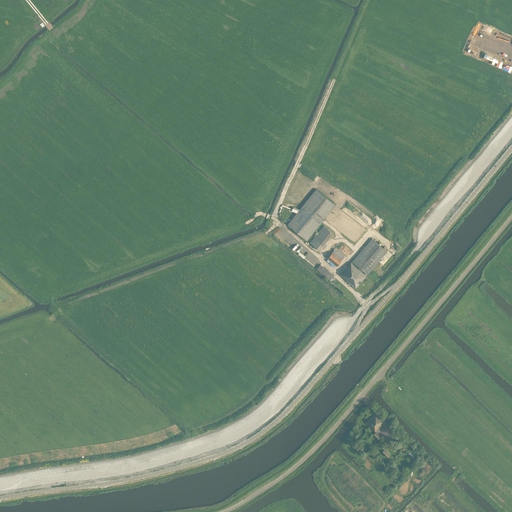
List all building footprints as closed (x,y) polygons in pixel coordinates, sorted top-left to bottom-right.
[(294,207),(292,211),(297,213),(287,224),(307,240),(336,205),(316,189),(299,210),(294,207)] [(310,243),(320,250),(333,233),(324,225),(310,243)] [(352,261),(368,274),(387,252),(372,239),(352,261)] [(345,257),(335,249),(333,252),(327,258),(337,266),(342,260),(345,257)] [(362,281),(366,276),(351,263),(340,274),(356,287),(362,281)] [(332,275),(326,269),(322,273),(328,279),(332,275)] [(365,423),(375,433),(372,435),(377,440),(380,437),(376,434),(379,431),(377,429),(381,425),(385,429),(388,426),(375,413),(365,423)] [(390,455),(385,449),(382,452),(387,458),(390,455)]
